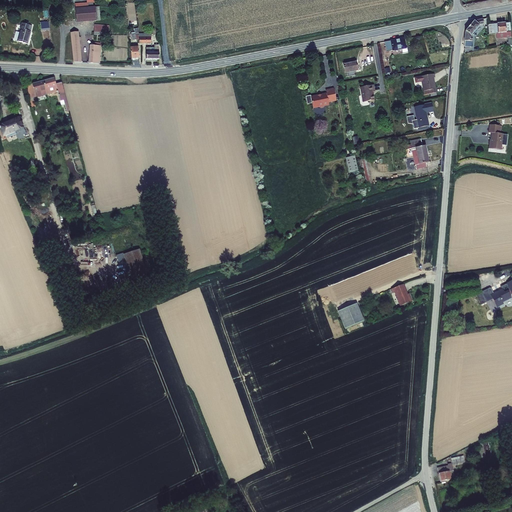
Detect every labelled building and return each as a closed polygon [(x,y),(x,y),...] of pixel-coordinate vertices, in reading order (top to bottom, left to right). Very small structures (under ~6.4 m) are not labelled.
[(92,0),(80,0),(74,1),(76,16),(95,13),(92,0)] [(49,23),(47,15),(38,16),(40,24),(49,23)] [(465,31),(464,41),(465,41),(472,42),(473,38),(474,36),(473,35),(480,27),(480,26),(484,25),(483,19),(474,21),(465,31)] [(29,25),(27,24),(21,22),(19,21),(15,33),(24,37),(29,25)] [(505,23),(488,25),(489,34),(496,34),(497,39),(508,38),(511,38),(511,32),(506,33),(505,23)] [(78,25),(70,26),(75,57),(82,57),(78,25)] [(109,34),(109,25),(94,25),(94,36),(103,36),(103,34),(109,34)] [(91,38),(90,57),(100,58),(100,39),(91,38)] [(159,39),(151,39),(151,41),(147,42),(147,46),(147,53),(160,52),(159,39)] [(406,49),(403,39),(392,41),(386,42),(388,52),(398,50),(399,51),(402,51),(401,50),(406,49)] [(358,70),(356,60),(343,63),(345,72),(358,70)] [(55,74),(42,77),(47,93),(54,90),(53,85),(57,84),(56,81),(57,80),(57,79),(55,74)] [(434,74),(414,77),(415,83),(421,81),(424,95),(437,93),(434,77),(435,77),(434,74)] [(42,77),(25,82),(28,92),(42,88),(44,94),(47,93),(42,77)] [(375,91),(374,84),(360,87),(363,102),(375,99),(373,91),(375,91)] [(311,95),(305,96),(307,104),(312,103),(313,108),(319,107),(321,108),(324,107),(325,105),(329,105),(328,102),(336,101),(333,88),(326,89),(326,92),(321,93),(321,94),(317,95),(317,94),(311,96),(311,95)] [(427,126),(429,125),(428,122),(427,113),(430,112),(433,111),(432,102),(424,104),(414,106),(416,119),(414,119),(413,115),(407,116),(408,123),(413,124),(414,129),(419,128),(427,126)] [(19,114),(0,121),(0,123),(0,125),(1,126),(4,133),(15,128),(15,127),(23,124),(19,114)] [(507,145),(508,134),(504,134),(504,133),(501,133),(502,126),(490,124),(489,132),(491,132),(491,140),(489,139),(488,148),(502,150),(502,145),(507,145)] [(405,145),(406,149),(411,148),(415,147),(419,164),(426,163),(429,162),(425,144),(422,145),(420,138),(410,141),(410,144),(405,145)] [(354,155),(345,158),(349,173),(350,172),(357,171),(358,170),(354,155)] [(365,185),(372,183),(366,160),(360,161),(365,185)] [(141,244),(125,248),(131,273),(148,269),(141,244)] [(489,287),(483,290),(488,300),(494,297),(499,306),(505,303),(504,300),(511,295),(511,294),(510,292),(511,290),(511,279),(508,281),(511,287),(505,290),(504,287),(496,292),(494,288),(489,287)] [(408,295),(403,282),(391,287),(392,291),(394,290),(400,304),(411,299),(409,294),(408,295)] [(355,302),(337,310),(345,327),(363,319),(355,302)] [(478,443),(480,458),(490,456),(488,441),(478,443)] [(464,456),(452,458),(453,464),(465,462),(464,456)] [(453,464),(438,467),(441,481),(455,479),(453,464)]
